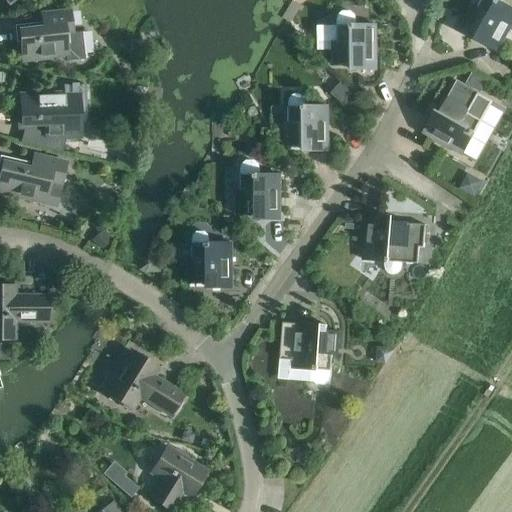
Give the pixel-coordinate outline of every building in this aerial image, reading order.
[(472,6),(461,25),(482,37),(479,41),(497,51),(503,39),(511,24),(511,8),(499,1),(499,0),(480,0),(476,8),(472,6)] [(22,60),(64,56),(65,61),(84,59),(81,33),(72,34),(69,11),(61,12),(42,14),(43,28),(19,30),(22,60)] [(332,42),(332,45),(332,65),(356,65),(356,69),(376,69),(376,25),(356,25),(356,20),(354,15),(350,12),(343,12),(339,15),(337,20),(337,25),(337,42),(332,42)] [(134,79),(147,80),(148,73),(135,72),(134,79)] [(339,80),(330,91),(342,102),(352,91),(339,80)] [(432,117),(423,133),(462,154),(463,153),(490,104),(492,101),(475,92),(464,85),(457,82),(441,111),(439,113),(435,111),(433,115),(432,117)] [(64,93),(20,95),(20,125),(45,125),(45,138),(81,137),(80,111),(85,111),(85,85),(63,85),(64,93)] [(284,123),(284,126),(284,146),(308,146),(308,151),(328,151),(328,106),(305,106),(305,102),(304,98),(301,95),(297,94),(293,95),(290,98),(289,102),(289,107),(289,123),(284,123)] [(0,173),(0,192),(43,203),(56,206),(66,163),(34,155),(31,169),(3,162),(0,173)] [(236,191),(236,194),(236,214),(260,214),(260,219),(280,219),(280,174),(260,175),(259,170),(258,165),(254,161),(246,161),(242,164),(241,170),(240,175),(241,191),(236,191)] [(467,174),(458,189),(474,198),(482,182),(467,174)] [(198,178),(193,186),(202,190),(206,182),(198,178)] [(89,224),(97,234),(90,241),(99,251),(112,240),(103,230),(109,225),(100,215),(89,224)] [(386,217),(366,215),(362,259),(385,261),(385,265),(386,269),(388,272),(392,274),(396,273),(399,270),(401,266),(402,262),(418,263),(419,247),(424,247),(426,225),(386,221),(386,217)] [(188,260),(188,263),(188,283),(212,283),(212,287),(232,287),(232,243),(209,243),(209,239),(207,235),(204,232),(197,232),(194,235),(193,239),(192,243),(193,260),(188,260)] [(146,256),(138,269),(144,273),(146,273),(158,273),(158,255),(146,256)] [(0,285),(0,339),(14,340),(14,320),(48,320),(48,316),(48,296),(14,296),(14,285),(0,285)] [(282,322),(280,359),(292,360),(292,367),(312,369),(311,374),(312,380),(316,384),(324,384),(329,381),(331,376),(331,371),(332,354),(337,354),(339,331),(326,330),(326,326),(302,324),(282,322)] [(375,363),(385,363),(393,351),(387,347),(376,346),(375,363)] [(139,397),(153,405),(170,416),(183,395),(158,379),(156,382),(151,378),(157,367),(132,351),(105,393),(131,409),(139,397)] [(122,476),(133,465),(109,441),(98,452),(122,476)] [(149,498),(153,500),(170,511),(178,497),(175,496),(179,490),(190,497),(206,471),(166,446),(156,463),(150,472),(161,479),(149,498)] [(123,476),(115,486),(129,497),(137,487),(123,476)] [(118,511),(112,503),(98,511),(118,511)]
